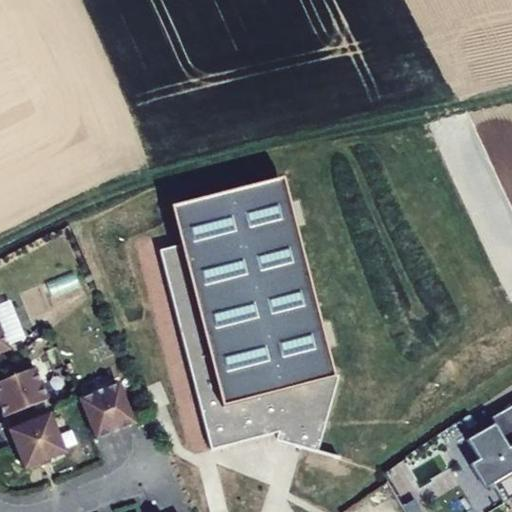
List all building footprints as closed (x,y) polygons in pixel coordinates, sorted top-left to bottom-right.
[(332,370),(283,177),(174,205),(185,249),(158,255),(211,451),(275,432),(273,443),(317,453),(338,373),(332,370)] [(0,355),(11,352),(0,325),(0,355)] [(0,384),(0,413),(2,419),(46,401),(34,371),(0,384)] [(118,387),(80,402),(95,440),(133,425),(118,387)] [(511,408),(496,418),(500,424),(460,448),(472,468),(464,473),(477,495),(483,491),(496,511),(511,500),(511,408)] [(47,416),(8,432),(25,470),(63,454),(47,416)]
